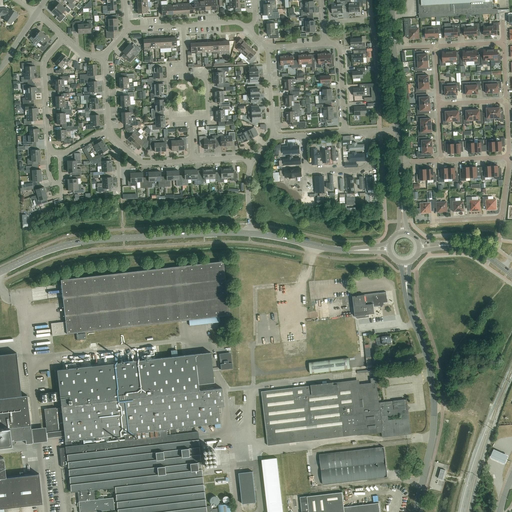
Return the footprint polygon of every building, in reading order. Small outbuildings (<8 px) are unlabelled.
[(74,0),(73,0),(65,0),(69,3),(67,5),(72,9),(75,6),(72,3),(74,0)] [(332,14),(337,14),(337,4),(337,0),(337,4),(334,4),(333,2),(328,2),(328,8),(331,8),(332,14)] [(337,4),(337,14),(343,13),(343,7),(346,7),(345,1),(340,1),(340,0),(337,0),(337,4)] [(345,0),(345,1),(346,7),(349,7),(349,13),(355,13),(354,3),(351,3),(351,0),(350,0),(345,0)] [(354,3),(355,13),(360,12),(360,6),(363,6),(362,0),(357,0),(357,2),(354,3)] [(421,0),(418,0),(419,13),(419,18),(430,17),(498,14),(498,9),(493,9),(492,1),(492,0),(421,0)] [(83,8),(83,9),(91,8),(91,1),(90,1),(83,8)] [(264,10),(272,10),(272,9),(274,9),(275,8),(274,5),(272,5),(272,4),(273,4),(272,1),(270,1),(271,4),(264,5),(264,10)] [(55,7),(62,14),(64,11),(68,14),(71,10),(66,6),(64,8),(59,3),(55,7)] [(116,5),(107,6),(107,9),(102,10),(103,14),(109,14),(109,11),(116,10),(116,5)] [(62,14),(55,7),(54,8),(55,8),(51,11),(57,16),(55,18),(60,23),(65,17),(62,14)] [(314,13),(314,7),(305,7),(305,10),(301,10),(301,16),(307,16),(307,13),(314,13)] [(4,9),(0,8),(0,15),(6,16),(3,20),(10,24),(14,19),(15,19),(18,14),(9,9),(8,11),(6,9),(4,9)] [(272,14),(272,10),(264,10),(264,16),(268,15),(269,19),(279,18),(279,13),(272,14)] [(108,26),(117,25),(117,19),(112,19),(112,16),(105,16),(105,22),(108,22),(108,26)] [(306,27),(315,26),(315,21),(308,21),(307,18),(300,18),(301,21),(306,21),(306,23),(304,23),(304,27),(306,27)] [(411,29),(410,18),(404,19),(405,33),(408,33),(409,39),(419,39),(419,28),(411,29)] [(87,21),(87,24),(84,24),(84,33),(90,33),(90,28),(93,28),(92,20),(87,21)] [(267,29),(275,29),(275,23),(276,23),(276,20),(274,21),(274,23),(267,24),(267,29)] [(84,33),(84,24),(80,25),(80,21),(74,21),(74,23),(72,23),(73,29),(75,29),(78,29),(78,34),(84,33)] [(490,26),(490,35),(497,35),(496,29),(499,29),(499,22),(493,23),(493,26),(490,26)] [(474,27),(470,27),(471,36),(477,36),(477,30),(480,30),(479,23),(474,24),(474,27)] [(490,35),(490,26),(484,26),(484,23),(481,23),(481,30),(484,30),(484,35),(490,35)] [(451,28),(451,37),(458,37),(457,31),(460,31),(460,24),(451,25),(451,28)] [(470,24),(461,24),(461,31),(464,31),(465,36),(471,36),(470,27),(470,24)] [(117,25),(108,26),(109,30),(106,30),(106,39),(113,38),(113,32),(118,32),(117,25)] [(431,29),(432,38),(438,38),(438,32),(441,32),(440,25),(435,26),(435,29),(431,29)] [(432,38),(431,29),(431,26),(422,27),(422,33),(425,33),(426,38),(432,38)] [(445,37),(451,37),(451,28),(445,28),(445,26),(442,26),(442,32),(445,32),(445,37)] [(275,29),(267,29),(268,39),(279,38),(279,34),(278,34),(278,30),(275,30),(275,29)] [(35,40),(38,43),(45,36),(40,31),(36,36),(34,34),(29,39),(33,43),(35,40)] [(45,36),(38,43),(41,45),(39,48),(43,52),(48,46),(46,44),(49,40),(45,36)] [(366,43),(365,36),(362,36),(362,38),(351,39),(351,46),(359,46),(359,49),(365,49),(365,43),(366,43)] [(236,49),(241,53),(247,46),(243,42),(244,41),(241,38),(236,44),(239,47),(236,49)] [(126,48),(135,56),(141,50),(137,47),(135,49),(130,44),(126,48)] [(251,49),(247,46),(241,53),(245,57),(251,49)] [(135,56),(126,48),(122,52),(128,57),(126,59),(130,62),(135,56)] [(256,53),(251,49),(245,57),(247,59),(246,61),(249,64),(252,63),(256,59),(253,56),(256,53)] [(497,49),(490,50),(491,60),(495,60),(495,63),(501,63),(500,55),(497,55),(497,49)] [(366,58),(366,50),(359,50),(359,54),(353,54),(353,55),(351,55),(352,63),(358,62),(363,61),(363,58),(366,58)] [(470,51),(470,61),(474,61),(475,64),(480,64),(480,56),(477,56),(477,50),(470,51)] [(487,60),(491,60),(490,50),(484,50),(484,56),(481,56),(481,64),(487,63),(487,60)] [(414,51),(415,61),(428,61),(428,54),(422,54),(422,51),(414,51)] [(456,51),(449,52),(450,62),(456,62),(456,64),(460,63),(459,57),(456,57),(456,51)] [(470,61),(470,51),(463,51),(463,57),(460,57),(461,65),(464,65),(463,62),(470,61)] [(450,62),(449,52),(442,52),(443,58),(440,58),(440,66),(446,65),(446,62),(450,62)] [(324,54),(325,64),(329,63),(329,67),(334,67),(334,60),(331,60),(330,53),(324,54)] [(311,54),(305,55),(306,64),(306,67),(312,67),(313,72),(315,71),(314,61),(312,61),(311,54)] [(321,64),(325,64),(324,54),(318,54),(318,61),(316,61),(316,68),(321,68),(321,64)] [(59,59),(65,65),(68,62),(70,63),(72,61),(70,59),(69,61),(62,55),(59,59)] [(296,62),(297,68),(306,67),(306,64),(305,55),(299,55),(299,62),(296,62)] [(284,65),(287,65),(287,56),(281,56),(281,63),(278,63),(279,70),(282,70),(282,69),(284,69),(284,65)] [(292,68),(297,68),(296,62),(294,62),(293,56),(287,56),(287,65),(291,65),(292,68)] [(65,65),(59,59),(55,63),(60,68),(58,70),(55,71),(55,73),(63,73),(63,70),(62,69),(65,65)] [(428,61),(415,61),(415,71),(423,71),(422,68),(428,67),(428,61)] [(26,69),(26,73),(33,73),(35,73),(35,66),(28,67),(28,63),(21,63),(22,69),(26,69)] [(153,73),(162,73),(162,67),(154,68),(154,64),(150,64),(150,65),(148,65),(148,70),(150,70),(150,73),(153,73)] [(249,74),(249,75),(258,74),(257,69),(256,69),(256,66),(248,66),(249,70),(245,70),(245,75),(249,74)] [(213,73),(213,78),(224,78),(224,72),(228,72),(228,68),(221,68),(221,72),(213,73)] [(365,75),(365,71),(365,68),(359,68),(359,71),(352,72),(353,79),(363,78),(363,75),(365,75)] [(79,75),(80,79),(89,79),(89,76),(96,76),(96,70),(87,71),(87,74),(79,75)] [(26,73),(24,73),(24,77),(21,77),(21,83),(27,82),(27,79),(33,79),(33,73),(26,73)] [(162,78),(162,73),(153,73),(153,77),(149,78),(149,80),(147,80),(147,82),(155,82),(155,79),(162,78)] [(418,78),(419,83),(429,82),(429,75),(423,76),(423,73),(415,73),(415,79),(418,78)] [(119,78),(120,83),(128,83),(128,79),(134,79),(134,74),(126,74),(127,77),(119,78)] [(258,79),(258,74),(249,75),(249,80),(246,80),(246,83),(257,83),(257,80),(258,79)] [(54,80),(55,85),(64,85),(63,81),(68,81),(68,76),(62,77),(62,79),(54,80)] [(318,87),(324,86),(324,83),(331,82),(331,76),(321,77),(321,83),(317,83),(317,87),(318,87)] [(225,83),(224,78),(213,78),(213,84),(222,84),(222,87),(225,87),(229,87),(229,83),(225,83)] [(87,83),(88,87),(97,87),(96,81),(89,82),(89,79),(80,79),(80,84),(87,83)] [(451,95),(451,83),(447,83),(447,84),(445,84),(444,81),(441,81),(441,83),(441,90),(445,90),(445,96),(451,95)] [(480,81),(471,82),(472,94),(478,94),(478,88),(481,88),(480,81)] [(486,93),(492,93),(492,84),(492,81),(483,81),(483,88),(486,88),(486,93)] [(495,84),(492,84),(492,93),(499,93),(499,87),(501,87),(501,81),(496,81),(495,84)] [(128,83),(120,83),(120,89),(127,88),(127,91),(134,91),(133,82),(128,83)] [(153,87),(153,90),(163,89),(163,84),(155,84),(155,82),(147,82),(147,85),(150,85),(150,87),(153,87)] [(429,82),(419,83),(419,87),(416,87),(416,93),(424,92),(423,89),(429,89),(429,82)] [(471,82),(471,85),(465,85),(465,82),(462,82),(463,89),(465,89),(466,94),(472,94),(471,82)] [(451,83),(451,95),(458,95),(457,89),(460,89),(460,83),(451,83)] [(27,90),(27,94),(34,93),(34,94),(37,94),(36,87),(30,87),(29,84),(22,85),(22,90),(27,90)] [(293,88),(293,84),(284,85),(285,90),(293,90),(293,93),(299,92),(300,92),(300,88),(295,88),(295,87),(293,88)] [(64,85),(55,85),(55,91),(62,91),(62,93),(69,93),(69,89),(64,89),(64,85)] [(250,89),(250,95),(259,94),(258,89),(252,89),(252,86),(246,87),(247,90),(250,89)] [(324,86),(318,87),(318,90),(321,90),(321,92),(323,92),(323,95),(332,94),(332,89),(324,89),(324,86)] [(97,87),(88,87),(88,91),(83,92),(84,96),(90,96),(90,93),(97,92),(97,87)] [(364,95),(364,88),(353,89),(354,96),(364,95)] [(150,98),(159,98),(159,95),(163,95),(163,89),(153,90),(154,93),(150,93),(150,96),(150,98)] [(120,96),(121,101),(130,101),(129,97),(134,97),(134,92),(127,93),(128,95),(120,96)] [(285,101),(294,101),(294,98),(296,97),(296,96),(299,96),(299,92),(293,93),(293,95),(285,96),(285,101)] [(35,100),(34,94),(34,93),(27,94),(25,94),(25,98),(22,98),(22,104),(28,104),(28,100),(35,100)] [(69,93),(62,93),(63,96),(53,97),(54,102),(65,102),(64,98),(69,98),(69,93)] [(259,94),(250,95),(246,95),(246,100),(250,100),(250,103),(258,103),(258,100),(259,100),(259,94)] [(332,100),(332,94),(323,95),(318,95),(319,103),(325,103),(325,100),(332,100)] [(419,100),(420,104),(430,104),(430,97),(424,97),(424,94),(416,94),(416,100),(419,100)] [(84,96),(84,100),(85,100),(86,104),(98,104),(97,98),(90,98),(90,96),(84,96)] [(224,102),(224,100),(228,99),(228,97),(224,97),(214,97),(214,103),(221,103),(221,106),(229,105),(229,102),(224,102)] [(159,98),(150,98),(151,103),(154,103),(154,106),(164,105),(163,100),(159,100),(159,98)] [(134,101),(130,101),(121,101),(121,107),(128,107),(128,109),(135,109),(134,105),(134,101)] [(294,101),(285,101),(286,107),(293,106),(293,109),(300,108),(300,103),(294,104),(294,101)] [(63,110),(70,110),(69,105),(68,105),(68,102),(65,102),(54,102),(54,108),(63,107),(63,110)] [(86,104),(86,108),(84,108),(85,113),(91,112),(91,110),(98,109),(98,104),(86,104)] [(320,110),(320,113),(324,113),(333,113),(333,106),(326,107),(326,104),(320,104),(320,110)] [(430,110),(430,104),(420,104),(420,108),(417,108),(417,114),(425,114),(425,111),(430,110)] [(151,109),(151,114),(159,114),(158,111),(164,111),(164,105),(154,106),(155,109),(151,109)] [(26,115),(38,115),(37,108),(31,109),(31,106),(25,106),(25,111),(28,111),(28,115),(26,115)] [(215,116),(225,116),(224,110),(229,110),(229,106),(221,107),(221,110),(215,111),(215,116)] [(248,110),(248,115),(260,114),(260,109),(258,109),(258,106),(251,106),(251,109),(248,110)] [(367,115),(366,107),(354,107),(355,115),(367,115)] [(500,107),(493,108),(494,118),(498,118),(498,121),(501,121),(501,122),(504,122),(503,113),(500,113),(500,107)] [(295,117),(298,117),(297,114),(300,113),(300,108),(293,109),(293,111),(286,112),(286,117),(295,117)] [(484,122),(490,121),(490,118),(494,118),(493,108),(486,108),(487,114),(484,114),(484,122)] [(122,118),(131,118),(130,114),(135,114),(135,109),(128,109),(129,112),(121,113),(122,118)] [(469,121),(473,120),(473,109),(469,109),(469,110),(466,110),(466,116),(463,116),(464,124),(469,124),(469,121)] [(477,109),(473,109),(473,120),(477,120),(478,124),(483,124),(483,115),(480,116),(480,110),(477,110),(477,109)] [(56,113),(56,119),(65,119),(65,115),(71,115),(71,110),(70,110),(63,110),(64,113),(56,113)] [(448,122),(453,121),(452,110),(448,110),(448,111),(445,111),(446,117),(443,117),(443,125),(449,125),(448,122)] [(452,110),(453,121),(457,121),(457,124),(462,124),(462,117),(459,117),(459,111),(456,111),(456,110),(452,110)] [(85,113),(81,113),(81,116),(85,116),(85,118),(86,118),(86,121),(90,121),(99,120),(98,115),(91,115),(91,112),(85,113)] [(324,113),(320,113),(321,123),(327,122),(327,119),(333,119),(333,113),(324,113)] [(155,118),(155,122),(165,121),(164,116),(159,116),(159,114),(151,114),(151,119),(155,118)] [(260,114),(248,115),(248,120),(251,120),(252,123),(259,123),(259,120),(260,119),(260,114)] [(38,115),(26,115),(26,119),(23,119),(24,125),(30,124),(30,121),(36,121),(36,115),(38,115)] [(421,121),(421,126),(431,125),(431,118),(425,119),(425,116),(416,116),(416,122),(421,121)] [(122,118),(122,124),(129,123),(129,126),(136,126),(138,125),(138,121),(136,121),(135,117),(131,118),(122,118)] [(286,117),(287,123),(294,122),(294,125),(298,125),(298,128),(306,128),(306,122),(300,122),(297,122),(297,120),(295,120),(295,117),(286,117)] [(65,119),(56,119),(56,120),(55,120),(55,124),(57,124),(64,124),(64,127),(72,127),(71,122),(70,122),(70,119),(65,119)] [(99,120),(90,121),(90,125),(85,125),(86,130),(92,129),(92,126),(99,126),(99,120)] [(165,127),(165,121),(155,122),(155,125),(152,125),(152,130),(162,130),(162,127),(165,127)] [(431,125),(421,126),(421,130),(418,130),(418,136),(426,135),(426,132),(432,132),(431,125)] [(27,136),(39,135),(39,129),(32,129),(32,126),(26,127),(26,132),(29,132),(30,136),(27,136)] [(57,130),(57,136),(70,135),(70,132),(72,131),(72,127),(64,127),(64,130),(57,130)] [(140,134),(137,132),(132,127),(125,129),(129,132),(128,133),(131,135),(127,139),(132,144),(138,137),(140,134)] [(246,127),(244,128),(249,139),(254,137),(254,136),(258,135),(254,127),(248,130),(246,127)] [(249,139),(244,128),(242,130),(243,132),(241,134),(241,133),(237,134),(238,137),(241,143),(244,141),(245,142),(249,139)] [(229,136),(226,136),(226,146),(232,146),(231,140),(235,139),(234,132),(228,133),(229,136)] [(140,134),(138,137),(132,144),(137,148),(141,144),(143,146),(144,146),(146,148),(148,147),(148,142),(148,141),(140,134)] [(168,144),(168,138),(168,134),(164,134),(165,138),(162,138),(162,140),(159,140),(160,152),(165,151),(165,144),(168,144)] [(221,147),(226,146),(226,136),(223,136),(222,134),(221,134),(217,134),(217,136),(217,142),(220,142),(221,147)] [(39,135),(27,136),(28,140),(23,140),(23,145),(31,145),(31,142),(37,142),(37,135),(39,135)] [(70,135),(57,136),(58,141),(65,141),(65,144),(73,143),(72,139),(71,139),(70,135)] [(204,149),(209,149),(209,139),(206,139),(206,136),(199,137),(199,143),(203,143),(204,149)] [(212,139),(209,139),(209,149),(215,149),(215,143),(218,143),(217,142),(217,136),(212,136),(212,139)] [(160,152),(159,140),(155,141),(155,137),(149,138),(149,145),(154,145),(154,152),(160,152)] [(177,141),(177,151),(183,150),(183,145),(186,145),(186,137),(180,138),(180,140),(177,141)] [(422,143),(422,147),(432,147),(432,140),(426,140),(426,137),(418,137),(419,143),(422,143)] [(168,138),(168,144),(168,146),(171,146),(171,151),(177,151),(177,141),(174,141),(174,138),(168,138)] [(495,142),(495,151),(502,151),(501,145),(505,145),(505,138),(501,138),(501,142),(495,142)] [(478,143),(474,143),(475,152),(481,152),(481,147),(484,146),(483,140),(478,140),(478,143)] [(495,151),(495,142),(489,142),(489,140),(486,140),(486,146),(489,146),(489,151),(495,151)] [(93,146),(96,150),(105,145),(102,141),(93,146)] [(448,154),(454,153),(454,144),(450,144),(450,141),(444,141),(445,148),(448,148),(448,154)] [(458,144),(454,144),(454,153),(460,153),(460,148),(463,147),(463,141),(459,141),(458,143),(458,144)] [(475,152),(474,143),(468,143),(468,141),(465,141),(465,147),(468,147),(469,153),(475,152)] [(349,146),(349,152),(365,151),(364,145),(357,146),(357,143),(352,144),(352,146),(349,146)] [(282,155),(300,154),(300,146),(294,147),(294,144),(287,144),(287,147),(282,147),(282,155)] [(105,145),(96,150),(99,155),(107,150),(105,145)] [(432,147),(422,147),(422,151),(417,152),(417,157),(427,157),(427,154),(433,153),(432,147)] [(336,149),(332,149),(333,163),(341,162),(341,157),(336,158),(336,149)] [(317,150),(311,150),(312,166),(318,166),(318,160),(321,159),(321,153),(318,154),(317,150)] [(330,151),(322,151),(322,165),(330,164),(329,159),(331,158),(330,151)] [(350,155),(350,163),(364,162),(364,154),(357,154),(357,153),(352,153),(352,155),(350,155)] [(40,156),(31,156),(31,159),(27,159),(27,165),(33,165),(33,162),(40,161),(40,156)] [(67,167),(76,166),(76,164),(80,163),(80,156),(74,157),(74,161),(67,161),(67,167)] [(284,166),(300,165),(300,159),(293,159),(293,157),(288,158),(288,159),(284,159),(284,166)] [(101,167),(111,166),(111,161),(110,161),(109,158),(105,160),(105,161),(101,161),(101,167)] [(30,176),(41,175),(41,170),(32,170),(32,166),(26,166),(26,169),(29,169),(30,176)] [(76,169),(76,166),(67,167),(68,172),(75,172),(75,175),(81,175),(80,169),(76,169)] [(492,177),(491,166),(484,166),(484,172),(481,173),(482,180),(485,180),(485,177),(492,177)] [(498,166),(491,166),(492,177),(496,176),(496,179),(502,179),(501,172),(498,172),(498,166)] [(466,178),(470,178),(469,167),(463,168),(463,173),(460,174),(460,181),(466,181),(466,178)] [(469,167),(470,178),(474,177),(474,180),(481,180),(480,173),(476,173),(476,167),(469,167)] [(223,178),(227,178),(226,168),(220,169),(221,175),(218,175),(218,181),(218,183),(224,182),(223,178)] [(226,168),(227,178),(231,178),(231,181),(236,181),(236,174),(233,174),(232,168),(226,168)] [(444,179),(448,179),(448,168),(441,169),(441,175),(438,175),(439,182),(444,182),(444,179)] [(448,168),(448,179),(452,178),(453,182),(458,181),(458,174),(455,174),(455,168),(448,168)] [(206,179),(209,179),(208,169),(202,170),(203,176),(200,176),(200,184),(203,184),(203,182),(206,182),(206,179)] [(208,169),(209,179),(215,179),(215,182),(218,181),(218,175),(215,175),(214,169),(208,169)] [(301,175),(301,169),(285,170),(285,176),(289,176),(289,178),(295,177),(295,176),(301,175)] [(427,180),(426,169),(419,170),(420,176),(417,176),(417,183),(420,183),(420,180),(427,180)] [(433,169),(426,169),(427,180),(433,179),(433,182),(437,182),(436,175),(433,175),(433,169)] [(191,179),(190,170),(184,171),(184,177),(182,177),(182,186),(188,186),(187,179),(191,179)] [(196,170),(190,170),(191,179),(194,179),(194,185),(200,185),(200,184),(200,176),(197,176),(196,170)] [(166,178),(163,178),(164,187),(170,187),(169,180),(173,180),(172,171),(166,172),(166,178)] [(182,186),(182,177),(179,177),(178,171),(172,171),(173,180),(176,180),(176,186),(182,186)] [(151,181),(155,181),(154,172),(148,173),(148,179),(145,179),(146,188),(152,188),(151,181)] [(160,172),(154,172),(155,181),(158,181),(158,187),(160,187),(161,190),(164,190),(163,187),(164,187),(163,178),(161,178),(160,172)] [(136,182),(136,173),(130,173),(130,180),(127,180),(128,186),(134,186),(133,182),(136,182)] [(140,188),(146,188),(145,179),(143,179),(142,173),(136,173),(136,182),(140,182),(140,188)] [(68,185),(77,184),(77,179),(80,179),(80,176),(74,176),(74,179),(67,179),(68,185)] [(325,194),(324,176),(315,177),(316,194),(325,194)] [(112,183),(102,183),(102,184),(97,184),(98,189),(97,189),(97,192),(104,192),(104,189),(112,188),(112,183)] [(78,187),(77,184),(68,185),(68,191),(75,190),(75,193),(84,193),(84,190),(81,190),(81,187),(78,187)] [(47,198),(45,193),(37,195),(31,197),(32,199),(34,199),(36,206),(42,204),(40,200),(47,198)] [(472,201),(472,197),(466,197),(467,205),(470,205),(470,211),(480,211),(480,200),(472,201)] [(488,200),(488,197),(482,197),(483,204),(486,204),(486,210),(496,210),(496,199),(488,200)] [(455,201),(455,198),(450,199),(450,206),(453,206),(453,212),(464,211),(463,201),(455,201)] [(434,207),(433,199),(428,200),(428,203),(420,203),(420,214),(431,213),(431,207),(434,207)] [(433,199),(434,207),(436,207),(437,213),(447,212),(447,202),(436,202),(436,199),(433,199)] [(229,316),(223,261),(60,280),(65,322),(51,324),(52,336),(229,316)] [(387,302),(386,292),(353,296),(355,317),(357,319),(369,317),(369,314),(374,314),(374,307),(381,306),(382,306),(383,305),(383,304),(383,303),(388,303),(388,302),(387,302)] [(391,344),(390,336),(382,337),(376,338),(376,341),(382,341),(383,345),(391,344)] [(217,511),(217,509),(211,509),(210,506),(206,507),(197,432),(191,432),(190,427),(215,424),(215,428),(220,428),(220,423),(218,407),(224,406),(222,388),(199,391),(198,385),(214,383),(213,378),(210,352),(195,354),(175,356),(175,350),(169,351),(169,357),(57,370),(61,408),(56,408),(44,409),(45,421),(46,426),(47,438),(64,436),(65,447),(59,448),(61,467),(68,467),(71,492),(77,491),(79,511),(93,511),(114,510),(114,507),(116,507),(117,511),(217,511)] [(27,395),(21,396),(16,353),(0,354),(0,447),(12,446),(11,442),(25,440),(26,444),(33,443),(27,395)] [(232,369),(231,355),(219,356),(221,370),(232,369)] [(350,369),(349,358),(309,363),(310,374),(350,369)] [(379,403),(376,378),(370,378),(371,383),(352,386),(351,381),(261,392),(268,446),(357,435),(382,432),(382,437),(411,434),(407,400),(379,403)] [(57,401),(56,392),(40,394),(41,403),(57,401)] [(387,477),(384,447),(319,455),(323,485),(387,477)] [(494,449),(491,457),(499,461),(505,463),(509,455),(502,452),(494,449)] [(0,508),(42,504),(39,473),(6,477),(4,458),(0,458),(0,508)] [(282,511),(277,458),(262,460),(267,511),(282,511)] [(257,502),(252,471),(239,473),(243,504),(257,502)] [(344,507),(342,492),(300,497),(301,511),(379,511),(378,503),(344,507)]
